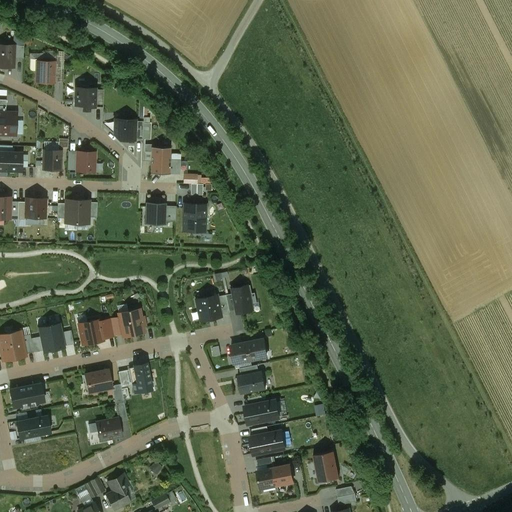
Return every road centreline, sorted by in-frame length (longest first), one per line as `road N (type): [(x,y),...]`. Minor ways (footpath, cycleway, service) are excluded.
road 1 (secondary): [(34,0),(117,40),(211,125),(257,196),(411,511)]
road 2 (residential): [(206,83),(263,164),(404,439),(447,486),(459,511)]
road 3 (residential): [(13,484),(70,480),(175,427),(228,423)]
road 4 (residential): [(0,379),(190,340)]
road 5 (residential): [(0,80),(97,136),(126,166),(129,188)]
road 6 (residential): [(88,0),(206,83)]
road 7 (residential): [(0,183),(129,188)]
